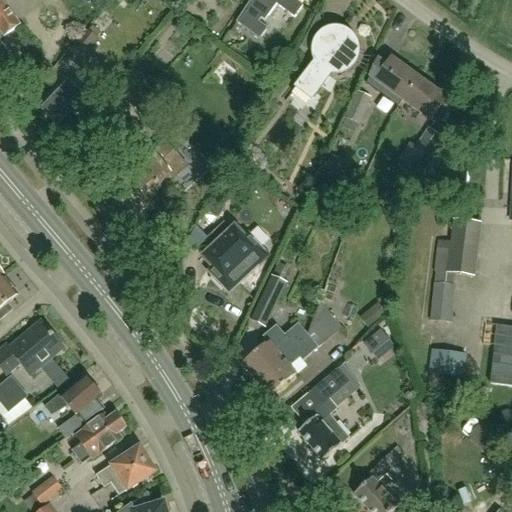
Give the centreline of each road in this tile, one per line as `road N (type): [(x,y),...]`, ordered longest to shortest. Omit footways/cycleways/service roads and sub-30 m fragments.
road 1 (primary): [(227,511),(172,389),(0,174)]
road 2 (unclassified): [(511,73),(403,0)]
